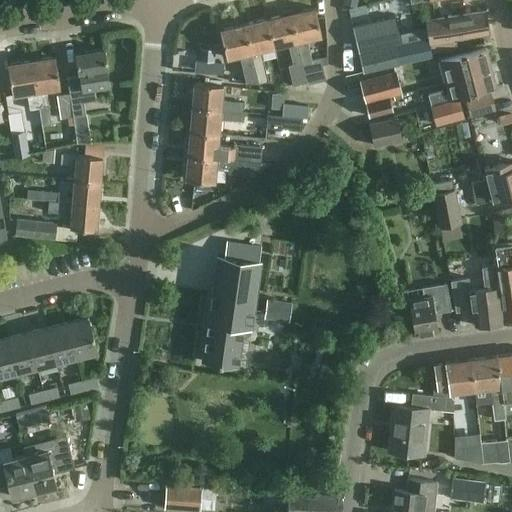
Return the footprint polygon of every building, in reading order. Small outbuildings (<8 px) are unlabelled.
[(290,13),(307,82),(325,78),(320,56),(311,58),(306,38),(320,35),(314,8),(290,13)] [(425,21),(430,53),(454,49),(453,40),(488,34),(485,11),(425,21)] [(307,82),(290,13),(267,18),(273,46),(287,42),(292,63),(287,64),(292,84),(306,81),(307,82)] [(395,17),(352,27),(358,51),(401,41),(395,17)] [(267,18),(244,24),(255,74),(257,81),(267,78),(265,71),(260,49),(273,46),(267,18)] [(246,76),(255,74),(244,24),(220,29),(226,56),(241,53),(246,76)] [(431,55),(430,53),(426,38),(358,53),(363,71),(431,55)] [(336,67),(346,67),(346,45),(337,44),(336,67)] [(491,69),(485,48),(485,47),(439,60),(445,81),(491,69)] [(68,91),(72,115),(85,113),(83,101),(95,99),(91,72),(108,69),(104,48),(74,53),(78,73),(66,75),(69,91),(68,91)] [(434,56),(424,59),(430,80),(439,78),(434,56)] [(49,105),(47,106),(46,96),(41,97),(40,90),(59,87),(54,57),(30,60),(38,107),(41,125),(43,136),(43,137),(53,135),(49,105)] [(29,108),(38,107),(30,60),(7,64),(12,95),(31,91),(32,98),(27,99),(29,108)] [(431,105),(496,87),(491,69),(445,81),(449,94),(443,95),(441,91),(428,95),(431,105)] [(397,70),(361,80),(367,101),(403,92),(397,70)] [(345,74),(349,95),(358,93),(354,72),(345,74)] [(192,106),(220,108),(222,85),(194,82),(192,106)] [(60,117),(72,115),(68,91),(56,93),(60,117)] [(491,93),(467,100),(472,115),(495,109),(491,93)] [(369,116),(392,111),(389,98),(367,102),(369,116)] [(458,99),(431,106),(437,126),(464,119),(458,99)] [(229,109),(242,111),(243,101),(229,100),(229,109)] [(283,108),(282,115),(302,117),(306,117),(307,105),(283,103),(283,108)] [(192,106),(190,130),(218,133),(219,119),(241,121),(242,111),(229,109),(220,108),(192,106)] [(6,112),(14,157),(29,155),(21,109),(6,112)] [(300,129),(302,117),(282,115),(267,113),(265,126),(300,129)] [(373,145),(402,139),(397,117),(369,123),(373,145)] [(217,144),(218,133),(190,130),(187,153),(257,160),(260,160),(261,145),(234,143),(233,146),(217,144)] [(41,151),(40,161),(53,162),(54,148),(45,150),(41,151)] [(74,180),(100,182),(102,157),(61,153),(60,163),(75,164),(74,180)] [(187,153),(185,179),(196,180),(195,188),(209,189),(210,181),(214,181),(215,168),(227,169),(227,172),(253,174),(270,161),(260,160),(257,160),(187,153)] [(504,164),(483,170),(492,203),(511,197),(511,169),(506,171),(504,164)] [(462,223),(455,188),(454,188),(452,178),(431,182),(433,192),(431,193),(438,228),(462,223)] [(470,181),(475,203),(489,200),(484,178),(470,181)] [(98,205),(100,182),(74,180),(72,198),(66,197),(67,192),(34,189),(33,199),(56,202),(98,205)] [(95,229),(98,205),(56,202),(56,210),(65,211),(65,207),(71,207),(69,227),(95,229)] [(511,205),(491,211),(494,238),(507,236),(505,214),(511,213),(511,205)] [(15,234),(54,238),(56,222),(16,218),(15,234)] [(0,243),(8,242),(5,227),(0,227),(0,243)] [(499,292),(504,322),(511,320),(511,239),(491,243),(494,264),(494,265),(496,264),(500,292),(499,292)] [(225,257),(217,256),(202,361),(237,366),(243,326),(251,327),(260,262),(257,261),(260,245),(227,241),(225,257)] [(474,325),(504,322),(499,292),(500,292),(496,264),(494,265),(494,264),(481,266),(483,281),(489,280),(490,287),(470,290),(468,277),(450,280),(456,312),(471,309),(474,325)] [(435,312),(451,310),(446,282),(421,286),(423,296),(408,298),(415,334),(438,330),(435,312)] [(291,302),(267,299),(265,313),(277,315),(276,319),(288,320),(291,302)] [(67,322),(76,357),(97,352),(88,317),(67,322)] [(56,362),(76,357),(67,322),(47,327),(56,362)] [(36,367),(56,362),(47,327),(27,332),(36,367)] [(16,372),(36,367),(27,332),(8,337),(16,372)] [(0,376),(16,372),(8,337),(0,338),(0,376)] [(511,354),(497,356),(505,418),(511,416),(511,354)] [(497,356),(470,358),(475,390),(476,404),(493,402),(495,419),(504,418),(504,417),(497,356)] [(449,393),(475,390),(470,358),(444,362),(433,364),(437,387),(448,386),(449,393)] [(85,390),(99,386),(97,376),(82,379),(85,390)] [(70,394),(85,390),(82,379),(67,383),(70,394)] [(42,390),(45,400),(59,396),(57,386),(42,390)] [(30,404),(45,400),(42,390),(28,393),(30,404)] [(410,405),(393,404),(388,450),(422,454),(427,408),(443,409),(445,396),(412,392),(410,405)] [(2,400),(5,410),(20,407),(17,396),(2,400)] [(91,400),(70,405),(74,422),(92,418),(91,413),(94,412),(91,400)] [(25,455),(34,491),(56,485),(52,469),(60,467),(62,470),(74,467),(66,434),(53,437),(56,447),(25,455)] [(508,446),(507,439),(495,440),(480,442),(481,452),(481,461),(498,460),(498,462),(509,461),(509,460),(508,446)] [(463,460),(479,462),(481,452),(465,450),(463,460)] [(34,491),(25,455),(0,460),(0,487),(1,487),(1,483),(9,481),(13,496),(34,491)] [(432,460),(432,467),(443,468),(444,457),(437,457),(432,460)] [(435,495),(436,481),(407,478),(405,491),(394,490),(392,511),(423,511),(426,494),(435,495)] [(482,481),(464,481),(464,502),(482,502),(482,481)] [(215,489),(202,488),(167,486),(165,508),(201,510),(201,508),(214,509),(215,489)] [(334,511),(336,496),(289,493),(288,511),(334,511)]
